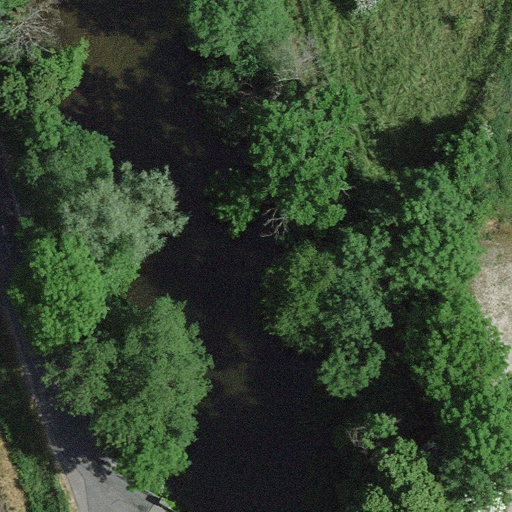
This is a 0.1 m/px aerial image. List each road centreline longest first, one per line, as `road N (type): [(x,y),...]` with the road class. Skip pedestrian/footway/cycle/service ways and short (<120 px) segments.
road 1 (track): [(437,511),(299,0)]
road 2 (unclassified): [(0,254),(72,419),(118,498),(143,511)]
